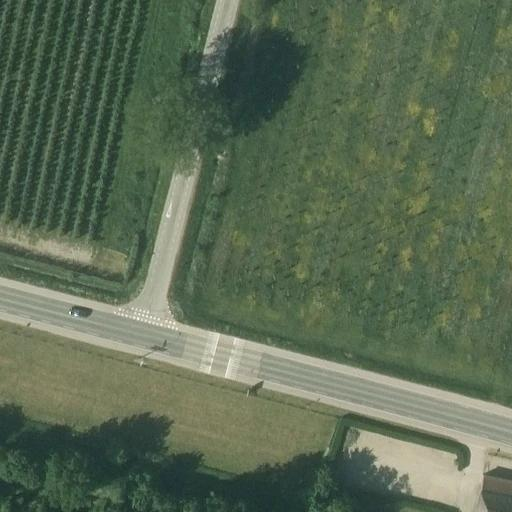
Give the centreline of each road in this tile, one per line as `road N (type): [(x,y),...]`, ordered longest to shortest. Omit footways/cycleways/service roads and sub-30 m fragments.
road 1 (tertiary): [(511,436),(139,339)]
road 2 (unclassified): [(139,339),(226,0)]
road 3 (tertiary): [(139,339),(0,304)]
